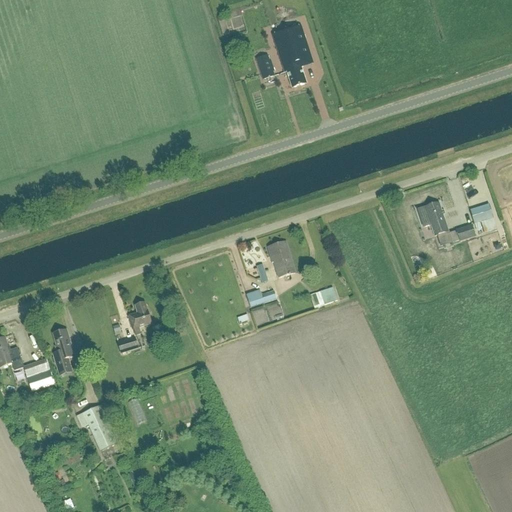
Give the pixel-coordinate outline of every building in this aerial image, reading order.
[(313,66),(301,27),(273,36),(285,74),(287,73),(292,89),(306,85),(301,69),(313,66)] [(270,62),(268,57),(257,60),(263,81),(274,78),(273,73),(275,72),(271,62),(270,62)] [(449,233),(439,204),(424,209),(427,219),(429,218),(435,238),(449,233)] [(497,232),(489,206),(470,212),(475,226),(472,227),(476,238),(497,232)] [(475,238),(472,227),(456,231),(460,243),(475,238)] [(286,244),(268,249),(272,264),(273,263),(278,280),(295,275),(286,244)] [(269,282),(263,266),(257,268),(263,284),(269,282)] [(319,306),(338,303),(336,289),(317,292),(319,306)] [(262,297),(260,292),(246,296),(251,310),(278,301),(275,292),(262,297)] [(147,312),(145,304),(135,307),(138,315),(128,318),(133,331),(135,337),(141,335),(139,329),(152,325),(148,312),(147,312)] [(240,317),(242,323),(249,320),(248,315),(240,317)] [(61,362),(63,368),(69,366),(67,360),(75,358),(67,331),(53,336),(57,347),(55,348),(59,362),(61,362)] [(0,339),(0,368),(12,365),(14,372),(24,369),(28,380),(32,394),(47,389),(49,397),(58,394),(55,386),(47,361),(24,368),(18,349),(10,352),(6,338),(0,339)] [(139,350),(135,338),(118,344),(121,355),(139,350)] [(113,429),(103,406),(77,417),(83,429),(89,426),(100,453),(118,445),(116,442),(117,441),(115,436),(114,436),(111,430),(113,429)]
